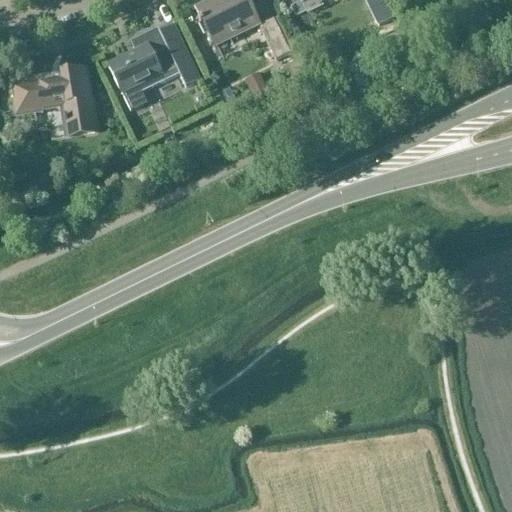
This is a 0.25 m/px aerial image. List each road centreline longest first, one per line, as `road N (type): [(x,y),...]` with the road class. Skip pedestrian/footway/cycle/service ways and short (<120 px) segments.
road 1 (tertiary): [(357,182),(0,349)]
road 2 (tertiary): [(511,102),(357,182)]
road 3 (tertiary): [(357,182),(511,154)]
